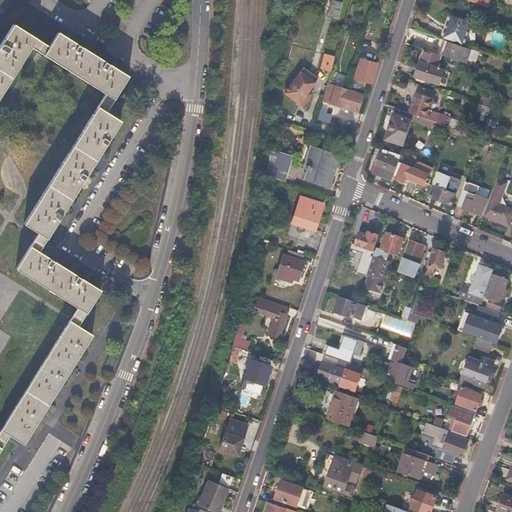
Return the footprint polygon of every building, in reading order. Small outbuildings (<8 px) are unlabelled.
[(335,15),(339,0),(338,0),(328,0),(325,12),(335,15)] [(445,29),(442,39),(445,40),(464,47),(472,21),(451,13),(447,23),(451,25),(449,30),(445,29)] [(126,75),(56,31),(47,47),(12,25),(0,43),(0,94),(30,46),(105,94),(94,112),(23,223),(37,233),(15,267),(79,309),(72,320),(70,323),(0,432),(0,450),(11,434),(24,443),(41,416),(93,336),(78,327),(80,324),(101,291),(36,250),(62,210),(119,120),(104,111),(126,75)] [(293,34),(289,51),(304,55),(307,38),(293,34)] [(445,40),(440,55),(464,63),(469,48),(464,47),(445,40)] [(320,64),(330,67),(331,66),(334,52),(324,49),(320,64)] [(429,51),(425,49),(415,76),(439,84),(443,71),(435,68),(440,55),(429,51)] [(371,83),(377,64),(359,59),(354,78),(371,83)] [(303,63),(284,89),(299,100),(299,99),(308,87),(318,74),(303,63)] [(327,82),(324,92),(330,93),(332,83),(327,82)] [(312,90),(308,87),(299,99),(303,102),(312,90)] [(355,112),(361,93),(347,89),(345,95),(341,94),(340,99),(344,100),(341,107),(355,112)] [(409,113),(415,115),(427,119),(433,101),(416,94),(409,113)] [(490,109),(481,105),(479,111),(489,114),(491,109),(490,109)] [(404,145),(413,121),(415,115),(409,113),(401,110),(399,116),(394,114),(386,138),(404,145)] [(443,125),(447,126),(450,118),(432,112),(429,120),(443,125)] [(413,121),(449,133),(449,132),(451,127),(447,126),(443,125),(429,120),(427,119),(415,115),(413,121)] [(490,119),(487,125),(497,128),(499,122),(490,119)] [(451,127),(449,132),(470,139),(472,134),(451,127)] [(481,137),(479,142),(489,146),(491,141),(481,137)] [(338,155),(313,147),(306,168),(310,169),(306,179),(325,186),(330,169),(333,170),(338,155)] [(288,154),(270,148),(268,166),(266,173),(281,179),(288,154)] [(401,156),(384,150),(375,171),(391,178),(400,159),(401,156)] [(419,156),(403,150),(401,156),(400,159),(399,160),(415,166),(419,156)] [(399,160),(394,175),(397,176),(396,178),(405,181),(406,176),(425,182),(429,171),(415,166),(399,160)] [(450,203),(454,193),(445,189),(449,176),(438,172),(430,195),(450,203)] [(496,177),(483,215),(508,223),(511,210),(511,207),(498,203),(506,181),(496,177)] [(462,190),(457,205),(469,210),(468,213),(476,216),(478,213),(480,214),(486,198),(462,190)] [(314,229),(321,204),(299,196),(291,222),(314,229)] [(374,248),(378,235),(367,232),(366,235),(359,233),(356,244),(353,243),(351,248),(362,252),(356,272),(367,275),(374,255),(376,250),(374,248)] [(403,238),(386,232),(384,239),(381,238),(379,242),(382,243),(380,249),(397,255),(403,238)] [(420,256),(424,246),(410,241),(403,258),(405,258),(402,267),(415,272),(418,263),(420,264),(422,257),(420,256)] [(299,260),(301,253),(289,249),(287,255),(283,254),(275,276),(290,281),(292,278),(297,279),(304,262),(299,260)] [(440,268),(445,253),(435,250),(426,274),(430,276),(433,269),(436,267),(440,268)] [(367,275),(363,287),(380,293),(384,279),(382,278),(389,260),(374,255),(367,275)] [(494,274),(492,274),(488,284),(484,296),(490,298),(487,306),(500,310),(502,302),(510,280),(506,279),(508,271),(496,267),(494,274)] [(488,284),(492,274),(491,273),(492,272),(481,268),(479,274),(474,273),(472,279),(477,281),(471,296),(483,300),(484,296),(488,284)] [(255,287),(247,284),(246,291),(253,293),(255,287)] [(465,301),(467,294),(469,288),(459,285),(455,298),(465,301)] [(483,300),(471,296),(467,294),(465,301),(480,306),(483,300)] [(278,337),(290,306),(274,301),(259,295),(253,309),(273,316),(270,326),(274,327),(271,334),(278,337)] [(359,320),(365,305),(358,302),(340,295),(334,310),(359,320)] [(412,304),(412,303),(405,301),(399,317),(406,320),(409,312),(412,304)] [(433,321),(436,313),(412,304),(409,312),(433,321)] [(497,318),(499,312),(482,307),(480,313),(497,318)] [(467,333),(477,336),(479,337),(479,335),(496,341),(501,326),(476,317),(473,326),(470,325),(467,333)] [(327,345),(324,354),(351,361),(353,354),(360,356),(364,341),(343,335),(339,349),(327,345)] [(489,352),(493,342),(479,337),(477,336),(474,346),(489,352)] [(404,356),(407,347),(393,342),(390,351),(404,356)] [(235,360),(240,347),(233,344),(229,358),(229,359),(235,360)] [(250,359),(252,352),(250,351),(240,347),(235,360),(248,365),(250,359)] [(472,387),(473,388),(474,385),(484,389),(487,381),(491,369),(494,360),(484,356),(482,362),(470,357),(469,361),(467,360),(463,362),(461,369),(462,372),(464,374),(461,383),(472,387)] [(269,365),(250,359),(248,365),(243,377),(262,384),(269,365)] [(347,362),(338,359),(336,365),(322,361),(317,376),(347,387),(350,378),(346,377),(345,380),(343,380),(347,369),(352,371),(354,364),(347,362)] [(392,373),(390,377),(396,379),(401,364),(401,362),(392,359),(387,371),(392,373)] [(401,364),(396,379),(395,382),(405,385),(405,386),(411,388),(413,382),(407,380),(412,366),(401,362),(401,364)] [(394,384),(392,391),(388,401),(394,403),(400,386),(394,384)] [(477,409),(483,394),(471,389),(463,386),(457,402),(477,409)] [(386,389),(381,406),(386,408),(388,401),(392,391),(386,389)] [(357,398),(335,390),(326,419),(335,422),(347,426),(357,398)] [(452,431),(467,436),(475,412),(453,405),(449,415),(456,418),(452,431)] [(439,426),(442,419),(432,416),(429,423),(439,426)] [(439,426),(429,423),(426,422),(424,430),(435,435),(439,426)] [(236,453),(241,437),(224,431),(218,447),(236,453)] [(361,439),(375,444),(378,437),(363,432),(361,439)] [(461,456),(467,440),(449,434),(443,449),(461,456)] [(406,446),(398,470),(419,477),(422,469),(425,470),(433,473),(436,464),(428,461),(430,455),(406,446)] [(321,485),(340,491),(341,487),(345,477),(352,480),(358,465),(325,453),(324,464),(328,466),(321,485)] [(371,469),(367,467),(364,466),(356,492),(362,495),(371,469)] [(228,486),(232,476),(223,473),(219,482),(228,486)] [(277,478),(271,496),(293,503),(299,486),(277,478)] [(222,502),(228,488),(208,479),(196,507),(209,511),(210,511),(217,511),(220,506),(222,502)] [(341,487),(340,491),(348,494),(350,486),(350,485),(341,487)] [(417,494),(412,496),(411,499),(413,503),(411,507),(424,511),(430,511),(436,496),(418,490),(417,494)] [(497,511),(511,511),(511,496),(504,493),(496,511),(497,511)] [(298,511),(269,502),(264,511),(298,511)] [(387,503),(383,511),(407,511),(408,511),(387,503)]
